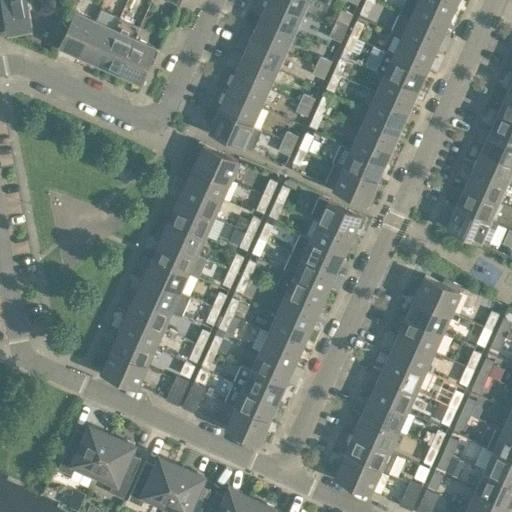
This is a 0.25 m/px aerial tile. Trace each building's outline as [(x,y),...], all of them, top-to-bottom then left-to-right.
[(2,0),(8,28),(32,24),(27,0),(2,0)] [(301,12),(274,0),(267,0),(260,16),(293,31),(301,12)] [(306,0),(274,0),(301,12),(306,0)] [(365,0),(360,12),(367,15),(373,0),(365,0)] [(451,12),(423,0),(406,0),(401,12),(410,16),(442,31),(451,12)] [(456,0),(423,0),(451,12),(456,0)] [(75,10),(59,44),(80,53),(95,19),(75,10)] [(401,12),(393,31),(402,35),(434,49),(442,31),(410,16),(401,12)] [(135,37),(140,26),(119,16),(114,27),(115,28),(99,62),(119,71),(135,37)] [(293,31),(260,16),(252,35),(284,49),(293,31)] [(348,23),(336,18),(332,26),(344,32),(348,23)] [(99,62),(115,28),(114,27),(95,19),(80,53),(99,62)] [(364,23),(356,19),(350,34),(357,37),(364,23)] [(328,35),(340,41),(344,32),(332,26),(328,35)] [(343,49),(350,53),(357,37),(350,34),(343,49)] [(284,49),(252,35),(244,53),(276,68),(284,49)] [(434,49),(402,35),(393,54),(425,68),(434,49)] [(139,80),(148,62),(152,64),(159,48),(135,37),(119,71),(139,80)] [(376,69),(385,73),(417,87),(425,68),(393,54),(384,50),(376,69)] [(276,68),(244,53),(235,72),(267,86),(276,68)] [(331,60),(319,55),(316,63),(328,69),(331,60)] [(347,60),(339,57),(333,72),(340,75),(347,60)] [(312,73),(324,78),(328,69),(316,63),(312,73)] [(267,86),(235,72),(227,91),(259,105),(267,86)] [(326,87),(333,90),(340,75),(333,72),(326,87)] [(417,87),(385,73),(377,91),(409,106),(417,87)] [(219,109),(251,124),(259,105),(227,91),(219,109)] [(409,106),(377,91),(368,110),(400,125),(409,106)] [(315,98),(303,92),(299,101),(311,106),(315,98)] [(511,94),(507,92),(499,111),(511,116),(511,94)] [(330,98),(323,94),(316,109),(323,112),(330,98)] [(295,110),(307,115),(311,106),(299,101),(295,110)] [(210,128),(242,143),(251,124),(219,109),(210,128)] [(309,124),(316,128),(323,112),(316,109),(309,124)] [(400,125),(368,110),(360,129),(392,143),(400,125)] [(511,116),(499,111),(490,129),(511,139),(511,116)] [(392,143),(360,129),(351,147),(383,162),(392,143)] [(511,139),(490,129),(482,148),(511,161),(511,139)] [(298,135),(286,130),(282,138),(294,144),(298,135)] [(313,135),(306,132),(300,146),(307,149),(313,135)] [(278,147),(290,152),(294,144),(282,138),(278,147)] [(194,151),(199,153),(195,163),(229,178),(238,158),(199,141),(194,151)] [(342,143),(334,162),(343,166),(375,180),(383,162),(351,147),(342,143)] [(293,162),(300,165),(307,149),(300,146),(293,162)] [(511,161),(482,148),(473,167),(505,181),(511,184),(511,161)] [(229,178),(195,163),(186,181),(221,197),(229,178)] [(125,182),(133,175),(125,165),(116,172),(125,182)] [(375,191),(371,189),(375,180),(343,166),(334,185),(371,202),(375,191)] [(505,181),(473,167),(465,185),(497,200),(505,181)] [(277,181),(270,178),(263,193),(270,196),(277,181)] [(221,197),(186,181),(178,200),(213,215),(221,197)] [(290,187),(282,184),(276,199),(283,202),(290,187)] [(497,200),(465,185),(457,204),(489,218),(497,200)] [(256,208),(264,211),(270,196),(263,193),(256,208)] [(365,215),(319,195),(310,214),(319,218),(352,233),(356,224),(360,226),(365,215)] [(269,214),(276,217),(283,202),(276,199),(269,214)] [(213,215),(178,200),(170,218),(204,234),(213,215)] [(479,237),(488,241),(497,222),(489,218),(457,204),(448,223),(466,231),(463,237),(476,243),(479,237)] [(260,219),(253,216),(251,221),(242,217),(238,227),(247,231),(254,234),(260,219)] [(204,234),(170,218),(161,237),(196,253),(204,234)] [(319,218),(311,237),(343,251),(352,233),(319,218)] [(273,224),(266,221),(259,236),(266,239),(273,224)] [(240,246),(247,249),(254,234),(247,231),(240,246)] [(300,232),(292,251),(335,270),(343,251),(311,237),(300,232)] [(252,251),(259,254),(266,239),(259,236),(252,251)] [(207,258),(196,253),(161,237),(153,256),(187,272),(199,277),(207,258)] [(283,269),(326,289),(335,270),(292,251),(283,269)] [(244,256),(236,253),(230,268),(237,271),(244,256)] [(179,290),(187,272),(153,256),(144,275),(179,290)] [(256,262),(249,259),(242,274),(249,277),(256,262)] [(223,283),(230,286),(237,271),(230,268),(223,283)] [(275,288),(286,293),(318,308),(326,289),(283,269),(275,288)] [(236,289),(243,292),(249,277),(242,274),(236,289)] [(458,289),(460,285),(445,278),(443,282),(425,274),(416,295),(450,310),(460,290),(458,289)] [(190,295),(179,290),(144,275),(136,293),(170,309),(182,314),(190,295)] [(227,294),(219,291),(213,306),(220,309),(227,294)] [(170,309),(136,293),(127,312),(162,328),(170,309)] [(277,312),(309,327),(318,308),(286,293),(277,312)] [(407,314),(442,330),(450,310),(416,295),(407,314)] [(239,300),(232,297),(225,311),(233,314),(239,300)] [(206,321),(213,324),(220,309),(213,306),(206,321)] [(219,326),(226,330),(233,314),(225,311),(219,326)] [(498,314),(491,311),(484,326),(492,329),(498,314)] [(162,328),(127,312),(119,331),(154,346),(162,328)] [(269,331),(301,345),(309,327),(277,312),(269,331)] [(398,334),(433,350),(442,330),(407,314),(398,334)] [(511,324),(502,320),(497,332),(506,336),(511,324)] [(478,341),(485,344),(492,329),(484,326),(478,341)] [(210,331),(203,328),(196,343),(203,346),(210,331)] [(154,346),(119,331),(111,349),(145,365),(154,346)] [(261,349),(293,364),(301,345),(269,331),(261,349)] [(491,345),(500,349),(506,336),(497,332),(491,345)] [(222,337),(215,334),(209,348),(216,352),(217,349),(222,337)] [(389,354),(424,369),(433,350),(398,334),(389,354)] [(222,337),(217,349),(226,353),(231,341),(222,337)] [(189,358),(196,361),(203,346),(196,343),(189,358)] [(202,364),(209,367),(216,352),(209,348),(202,364)] [(102,356),(98,367),(137,384),(145,365),(111,349),(107,358),(102,356)] [(252,368),(284,382),(293,364),(261,349),(252,368)] [(481,354),(473,350),(467,365),(474,369),(481,354)] [(380,374),(415,389),(424,369),(389,354),(380,374)] [(493,363),(485,359),(479,371),(488,375),(493,363)] [(186,361),(180,372),(189,377),(195,365),(186,361)] [(233,382),(244,387),(276,401),(284,382),(252,368),(241,363),(233,382)] [(460,380),(467,384),(474,369),(467,365),(460,380)] [(209,371),(200,367),(195,379),(204,383),(209,371)] [(473,385),(482,389),(488,375),(479,371),(473,385)] [(371,394),(406,409),(415,389),(380,374),(371,394)] [(177,375),(167,398),(178,403),(188,380),(177,375)] [(193,382),(183,405),(194,410),(204,387),(193,382)] [(236,405),(268,420),(276,401),(244,387),(236,405)] [(463,393),(456,390),(449,405),(456,408),(463,393)] [(362,414),(397,429),(406,409),(371,394),(362,414)] [(476,402),(467,398),(461,411),(470,415),(476,402)] [(268,431),(264,429),(268,420),(236,405),(227,425),(263,441),(268,431)] [(442,420),(449,423),(456,408),(449,405),(442,420)] [(503,429),(511,433),(511,409),(511,410),(503,429)] [(455,424),(464,428),(470,415),(461,411),(455,424)] [(354,433),(388,449),(397,429),(362,414),(354,433)] [(87,433),(75,428),(57,467),(71,474),(75,466),(94,475),(111,435),(102,431),(103,429),(91,423),(89,429),(87,433)] [(503,429),(496,426),(487,447),(493,450),(494,449),(511,457),(511,433),(503,429)] [(445,433),(438,430),(431,445),(438,448),(445,433)] [(388,473),(397,453),(388,449),(354,433),(345,453),(379,469),(388,473)] [(132,448),(134,443),(122,437),(121,440),(111,435),(94,475),(113,483),(109,491),(123,497),(141,457),(129,452),(131,448),(132,448)] [(458,442),(449,438),(444,450),(452,454),(458,442)] [(424,460),(431,463),(438,448),(431,445),(424,460)] [(485,469),(511,480),(511,457),(494,449),(493,450),(485,469)] [(438,464),(446,468),(452,454),(444,450),(438,464)] [(340,462),(336,461),(331,472),(370,489),(379,469),(345,453),(340,462)] [(466,460),(452,454),(450,461),(463,467),(466,460)] [(172,462),(173,460),(161,455),(158,460),(159,460),(157,465),(145,459),(127,499),(141,505),(144,498),(163,506),(181,467),(172,462)] [(429,468),(420,464),(415,475),(424,479),(429,468)] [(192,469),(191,471),(181,467),(163,506),(176,511),(200,511),(211,489),(199,483),(201,479),(204,474),(192,469)] [(476,488),(510,504),(511,500),(511,480),(485,469),(476,488)] [(443,474),(435,470),(429,484),(437,488),(443,474)] [(410,480),(400,503),(411,507),(421,485),(410,480)] [(205,511),(244,511),(251,498),(241,494),(242,491),(230,486),(228,491),(229,492),(227,496),(215,491),(205,511)] [(86,491),(77,487),(70,504),(78,508),(86,491)] [(427,487),(417,510),(421,511),(429,511),(439,492),(427,487)] [(467,508),(475,511),(506,511),(510,504),(476,488),(467,507),(467,508)] [(269,511),(270,510),(271,511),(273,506),(262,500),(261,502),(251,498),(244,511),(269,511)]
